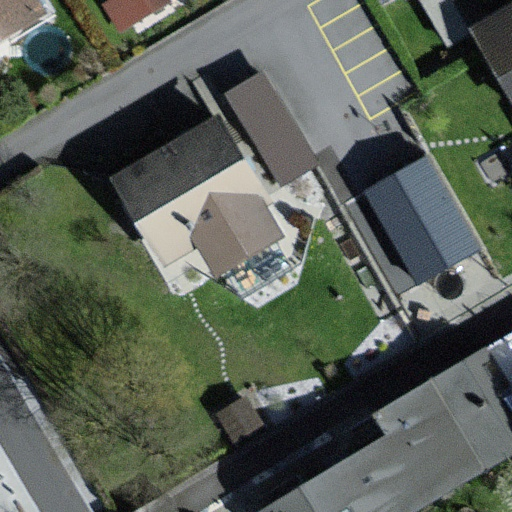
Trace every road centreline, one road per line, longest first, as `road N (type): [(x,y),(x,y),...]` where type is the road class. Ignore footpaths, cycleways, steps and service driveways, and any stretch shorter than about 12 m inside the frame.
road 1 (residential): [(279,0),(0,166)]
road 2 (residential): [(0,392),(71,511)]
